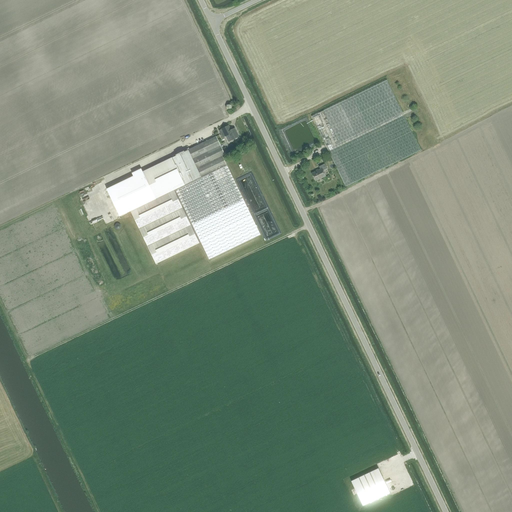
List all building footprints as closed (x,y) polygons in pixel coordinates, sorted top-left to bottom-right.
[(312,116),(345,187),(421,150),(387,80),(312,116)] [(234,128),(229,131),(226,126),(222,129),(219,130),(222,137),(225,136),(229,134),(232,140),(239,137),(234,128)] [(203,143),(188,150),(201,177),(219,168),(227,165),(222,156),(225,154),(216,136),(203,143)] [(188,150),(172,158),(185,185),(201,177),(188,150)] [(135,175),(107,189),(120,216),(131,211),(156,264),(201,242),(175,190),(185,185),(172,158),(172,157),(143,171),(142,170),(134,174),(135,175)] [(323,170),(327,168),(325,164),(319,166),(320,169),(312,173),(315,181),(325,176),(323,170)] [(185,185),(175,190),(201,242),(209,260),(261,235),(252,217),(243,200),(227,165),(219,168),(201,177),(185,185)] [(351,481),(363,505),(390,493),(378,468),(351,481)]
